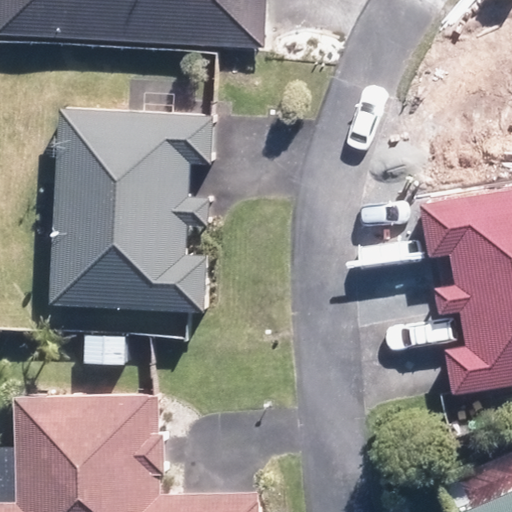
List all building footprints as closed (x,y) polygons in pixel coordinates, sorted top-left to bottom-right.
[(3,0),(2,31),(269,46),(272,0),(3,0)] [(221,110),(67,105),(57,300),(212,309),(214,250),(189,249),(190,222),(215,223),(216,191),(197,190),(198,159),(219,160),(221,110)] [(449,346),(455,392),(511,383),(511,186),(428,200),(436,254),(457,251),(462,281),(440,284),(444,310),(466,307),(471,343),(449,346)] [(0,497),(0,511),(267,511),(268,490),(166,490),(166,473),(172,473),(172,429),(166,429),(167,392),(21,390),(20,498),(0,497)] [(511,511),(511,488),(454,511),(511,511)]
